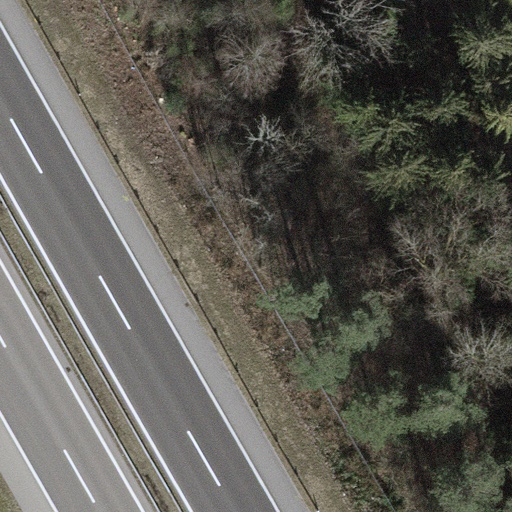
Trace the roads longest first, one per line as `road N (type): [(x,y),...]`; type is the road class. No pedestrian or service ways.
road 1 (motorway): [(240,511),(0,91)]
road 2 (motorway): [(0,333),(101,511)]
